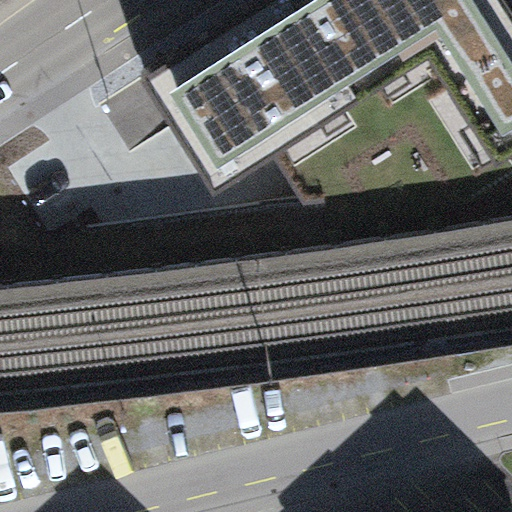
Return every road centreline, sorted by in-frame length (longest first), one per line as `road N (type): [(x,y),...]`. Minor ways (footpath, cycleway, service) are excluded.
road 1 (residential): [(511,405),(74,511)]
road 2 (primary): [(0,76),(110,0)]
